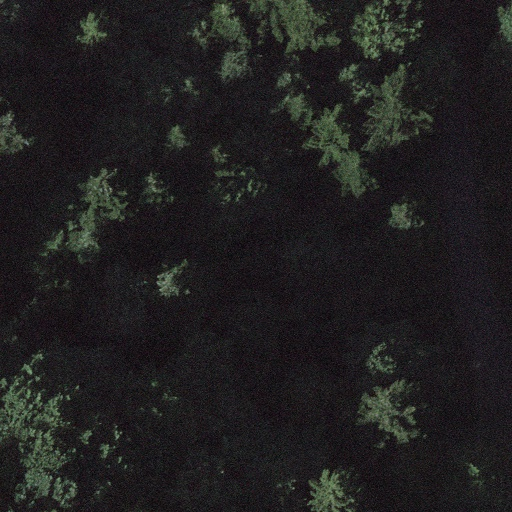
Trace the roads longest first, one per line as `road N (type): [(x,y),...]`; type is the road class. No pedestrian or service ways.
road 1 (track): [(450,0),(477,312),(493,368)]
road 2 (track): [(493,368),(492,511)]
